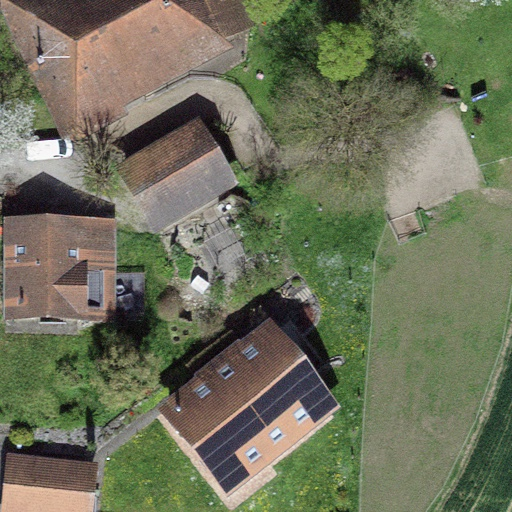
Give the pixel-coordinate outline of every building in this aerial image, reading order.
[(0,0),(0,13),(65,138),(232,51),(228,42),(257,27),(242,0),(0,0)] [(238,193),(201,118),(118,159),(155,235),(238,193)] [(119,219),(4,220),(4,324),(145,323),(145,273),(119,273),(119,219)] [(271,321),(155,408),(178,439),(169,446),(196,482),(205,474),(233,511),(248,511),(289,481),(275,463),(342,413),(271,321)] [(7,456),(1,511),(95,511),(99,464),(7,456)]
